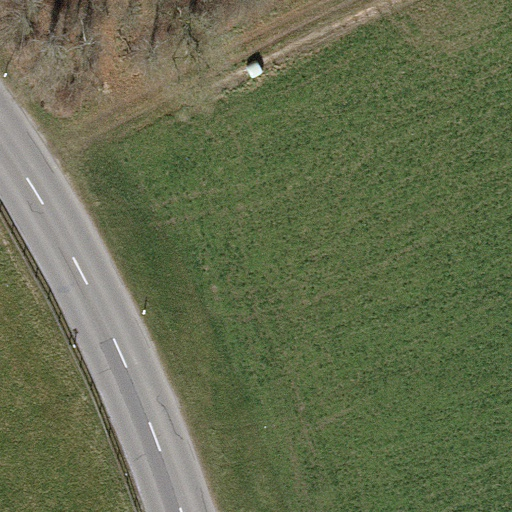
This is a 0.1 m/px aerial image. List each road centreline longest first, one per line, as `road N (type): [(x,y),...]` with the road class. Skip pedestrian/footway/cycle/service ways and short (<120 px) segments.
road 1 (secondary): [(0,135),(103,312),(183,511)]
road 2 (track): [(19,161),(352,0)]
